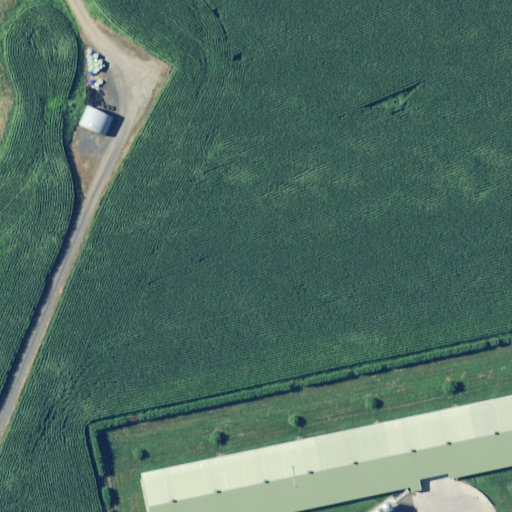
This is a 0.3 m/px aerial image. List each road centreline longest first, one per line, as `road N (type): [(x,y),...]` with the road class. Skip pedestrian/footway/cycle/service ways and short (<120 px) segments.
road 1 (track): [(93,36),(106,57),(511,233)]
road 2 (track): [(0,264),(93,36)]
